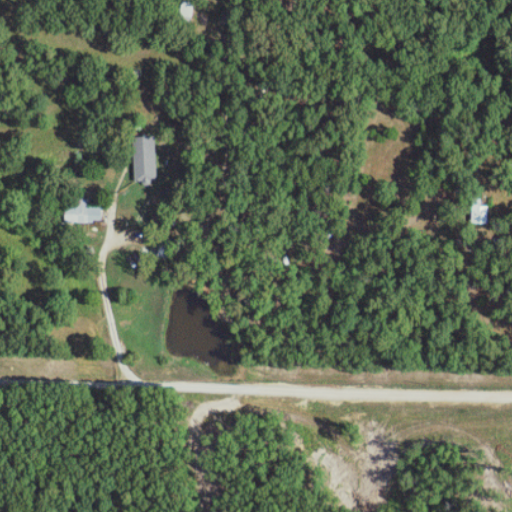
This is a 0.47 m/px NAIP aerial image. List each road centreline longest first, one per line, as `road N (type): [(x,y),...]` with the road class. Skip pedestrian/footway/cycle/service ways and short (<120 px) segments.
road 1 (residential): [(511,391),(148,384),(120,348),(106,277),(128,171)]
road 2 (residential): [(148,384),(0,379)]
